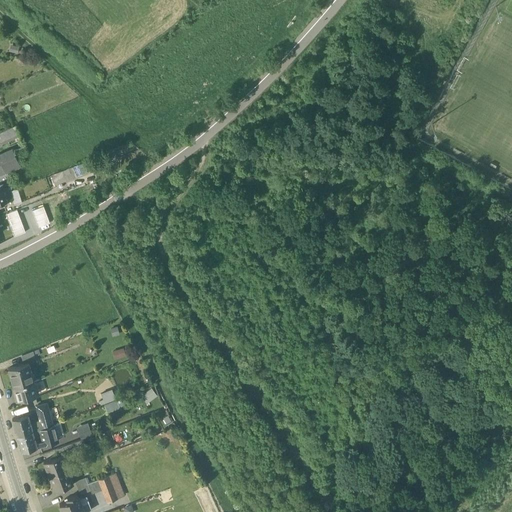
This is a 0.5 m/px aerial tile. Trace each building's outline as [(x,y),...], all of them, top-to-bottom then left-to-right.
[(18,52),(19,46),(11,44),(10,51),(18,52)] [(15,126),(0,132),(0,141),(0,142),(1,143),(19,135),(15,126)] [(13,151),(0,157),(0,163),(2,168),(0,168),(0,175),(6,173),(7,172),(20,167),(13,151)] [(51,176),(55,186),(78,176),(73,166),(51,176)] [(7,172),(6,173),(9,179),(22,173),(20,167),(7,172)] [(6,173),(0,175),(0,182),(0,183),(9,179),(6,173)] [(4,184),(0,185),(0,203),(13,200),(10,191),(6,192),(4,184)] [(43,206),(32,211),(34,216),(46,212),(43,206)] [(17,210),(6,214),(8,220),(19,215),(17,210)] [(46,212),(34,216),(36,222),(47,218),(46,212)] [(19,215),(8,220),(10,226),(21,221),(19,215)] [(47,218),(36,222),(39,228),(50,224),(47,218)] [(21,221),(10,226),(12,231),(23,227),(21,221)] [(23,227),(12,231),(14,237),(25,233),(23,227)] [(124,348),(113,351),(116,358),(126,355),(124,348)] [(33,351),(22,356),(24,362),(35,358),(34,356),(33,352),(33,351)] [(28,363),(8,369),(13,387),(34,381),(28,363)] [(13,387),(17,400),(37,394),(34,381),(13,387)] [(146,403),(158,396),(153,388),(141,394),(146,403)] [(113,394),(102,398),(104,403),(115,399),(113,394)] [(116,401),(105,406),(107,411),(119,407),(116,401)] [(47,403),(36,406),(40,421),(30,424),(32,431),(45,428),(53,425),(47,403)] [(28,415),(12,419),(17,436),(32,431),(30,424),(28,415)] [(92,435),(88,423),(78,427),(83,439),(92,435)] [(53,425),(45,428),(32,431),(34,437),(41,435),(43,441),(44,445),(57,441),(53,425)] [(32,431),(17,436),(21,452),(37,447),(36,443),(34,437),(32,431)] [(83,439),(73,443),(75,448),(85,445),(83,439)] [(73,443),(62,447),(65,454),(75,450),(75,448),(73,443)] [(62,454),(43,461),(49,475),(67,468),(62,454)] [(67,468),(49,475),(54,490),(73,483),(67,468)] [(116,473),(109,475),(117,498),(118,499),(125,496),(116,473)] [(109,475),(99,479),(102,489),(107,502),(117,498),(109,475)] [(86,477),(75,481),(78,487),(88,483),(86,477)] [(93,482),(88,483),(91,490),(92,493),(102,489),(99,479),(93,482)] [(88,483),(78,487),(80,494),(91,490),(88,483)] [(77,494),(67,498),(68,501),(59,504),(62,511),(83,511),(79,499),(77,494)] [(84,497),(79,499),(83,511),(85,511),(92,510),(89,502),(86,503),(84,497)] [(159,511),(164,511),(176,508),(174,502),(158,508),(159,511)]
